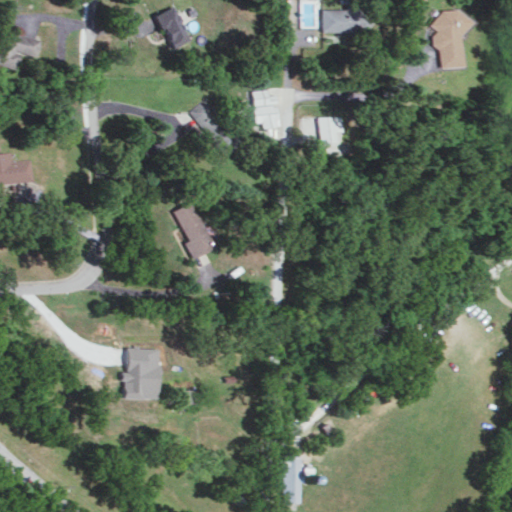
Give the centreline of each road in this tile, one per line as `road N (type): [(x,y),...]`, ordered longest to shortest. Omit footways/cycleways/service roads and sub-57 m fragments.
road 1 (residential): [(424,78),(397,99),(314,97),(288,102),(277,115),(256,511)]
road 2 (residential): [(0,290),(74,284),(90,263),(88,0)]
